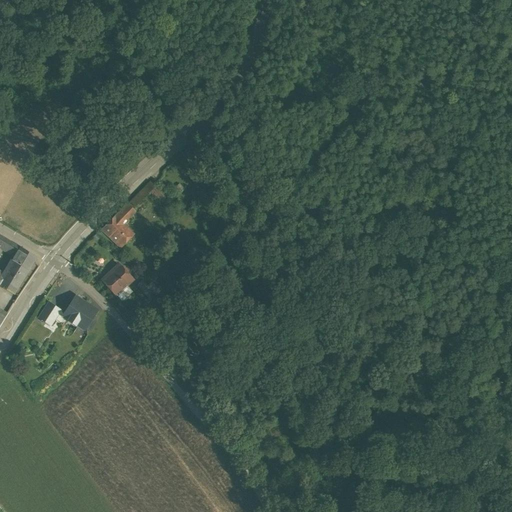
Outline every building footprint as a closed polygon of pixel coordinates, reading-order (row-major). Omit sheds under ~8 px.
[(150,182),(127,205),(131,210),(132,211),(151,192),(155,187),(150,182)] [(155,187),(151,192),(162,202),(166,198),(155,187)] [(127,205),(102,230),(120,248),(131,236),(120,225),(128,218),(125,215),(131,210),(127,205)] [(14,244),(0,235),(0,248),(8,253),(14,244)] [(21,249),(14,244),(8,253),(15,258),(21,249)] [(21,249),(15,258),(13,261),(28,271),(36,258),(21,249)] [(28,271),(13,261),(4,277),(0,283),(0,285),(14,294),(28,271)] [(133,280),(119,265),(102,280),(116,295),(133,280)] [(142,281),(137,286),(150,300),(155,296),(142,281)] [(82,304),(74,299),(65,314),(70,317),(69,319),(76,324),(78,322),(85,327),(95,313),(87,308),(88,306),(83,303),(82,304)] [(60,310),(48,303),(39,318),(50,326),(60,310)]
